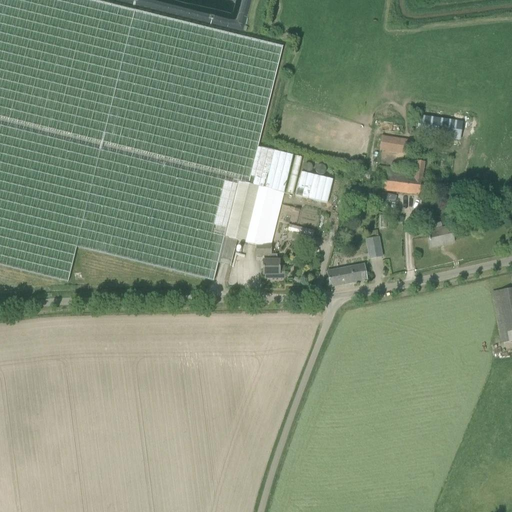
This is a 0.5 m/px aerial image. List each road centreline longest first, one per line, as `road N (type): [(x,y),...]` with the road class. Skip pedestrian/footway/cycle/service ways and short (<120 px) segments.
road 1 (unclassified): [(0,309),(335,298)]
road 2 (unclassified): [(260,511),(335,298)]
road 3 (unclassified): [(511,262),(335,298)]
